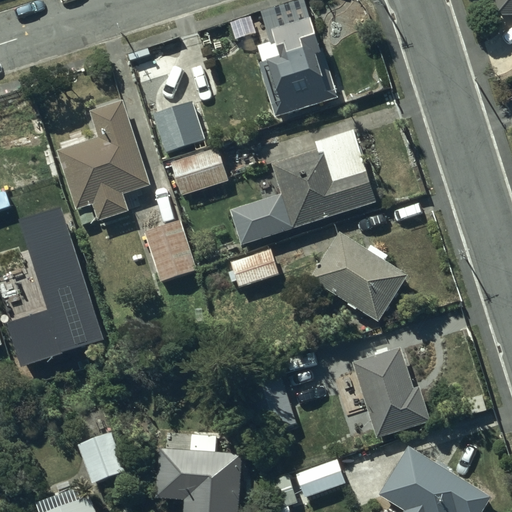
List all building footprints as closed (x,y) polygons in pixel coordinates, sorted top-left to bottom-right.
[(511,0),(493,0),(493,18),(511,17),(511,0)] [(275,120),(336,99),(309,20),(269,34),(277,57),(256,64),(275,120)] [(149,188),(121,101),(89,112),(98,140),(57,153),(75,211),(93,205),(98,221),(127,211),(123,196),(149,188)] [(206,139),(193,101),(152,116),(166,154),(206,139)] [(170,163),(181,196),(227,182),(217,148),(170,163)] [(228,213),(239,247),(376,203),(366,172),(331,184),(320,151),(273,166),(283,195),(228,213)] [(9,323),(23,367),(107,341),(63,204),(22,217),(51,309),(9,323)] [(181,221),(144,233),(159,283),(197,271),(181,221)] [(406,276),(338,233),(308,282),(376,324),(406,276)] [(270,252),(230,265),(238,290),(279,277),(270,252)] [(397,348),(350,365),(376,438),(422,422),(397,348)] [(295,423),(277,365),(238,377),(256,436),(295,423)] [(115,433),(76,447),(90,485),(129,470),(115,433)] [(236,511),(241,454),(215,452),(216,437),(191,436),(190,451),(157,448),(154,499),(183,501),(182,511),(236,511)] [(482,511),(490,500),(467,487),(407,448),(377,494),(403,511),(482,511)] [(295,475),(303,499),(344,484),(335,460),(295,475)] [(287,475),(265,482),(274,509),(296,502),(287,475)] [(91,511),(86,498),(80,500),(75,488),(34,504),(36,511),(91,511)]
